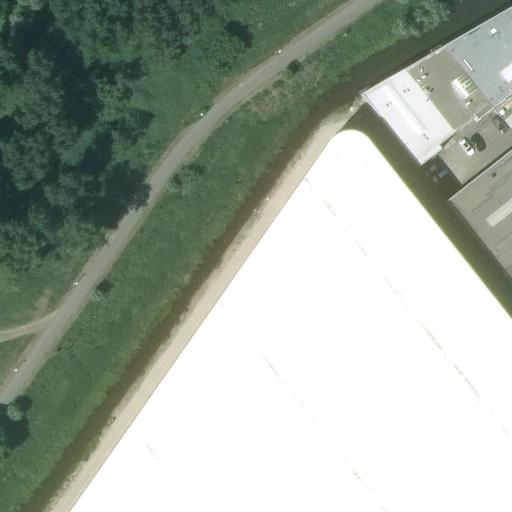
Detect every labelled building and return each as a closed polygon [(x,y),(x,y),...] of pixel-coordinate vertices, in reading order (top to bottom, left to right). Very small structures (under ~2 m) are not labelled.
[(511,7),(486,23),(511,56),(511,7)] [(511,56),(486,23),(444,47),(493,109),(510,95),(507,92),(511,87),(511,56)] [(444,47),(402,72),(452,135),(472,119),(475,123),(493,109),(444,47)] [(452,135),(402,72),(359,96),(417,169),(439,151),(436,148),(452,135)] [(511,511),(511,329),(366,144),(361,140),(355,137),(349,135),(342,135),(336,137),(331,140),(325,146),(170,368),(68,511),(511,511)] [(511,149),(444,204),(489,260),(511,242),(511,149)] [(511,242),(489,260),(511,289),(511,242)]
